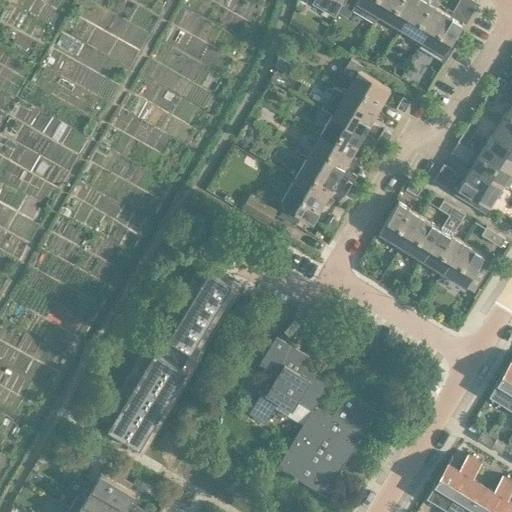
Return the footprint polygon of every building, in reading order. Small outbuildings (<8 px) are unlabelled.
[(314,0),(313,3),(335,15),(337,11),(343,0),(314,0)] [(351,0),(355,2),(352,9),(373,21),(375,18),(376,19),(377,16),(386,0),(351,0)] [(386,0),(377,16),(399,28),(415,0),(386,0)] [(440,8),(428,1),(428,0),(415,0),(399,28),(421,41),(440,8)] [(418,46),(444,61),(457,40),(453,38),(462,22),(465,24),(478,3),(473,0),(459,0),(454,9),(455,11),(456,12),(454,16),(440,8),(421,41),(418,46)] [(392,61),(383,56),(378,64),(387,70),(392,61)] [(290,64),(281,59),(277,66),(286,71),(290,64)] [(350,59),(343,70),(346,78),(351,81),(344,92),(376,111),(389,89),(357,70),(361,65),(350,59)] [(400,77),(406,80),(411,73),(405,70),(400,77)] [(490,88),(498,93),(505,82),(497,77),(490,88)] [(429,86),(419,81),(416,87),(425,92),(429,86)] [(333,86),(320,108),(331,114),(363,133),(376,111),(344,92),(333,86)] [(498,93),(490,88),(484,98),(491,103),(498,93)] [(403,112),(410,101),(402,97),(395,108),(403,112)] [(511,131),(511,101),(497,122),(511,131)] [(351,155),(363,133),(331,114),(318,136),(351,155)] [(470,120),(463,131),(471,136),(478,124),(470,120)] [(484,144),(511,160),(511,131),(497,122),(484,144)] [(376,141),(384,145),(391,134),(383,129),(376,141)] [(471,136),(463,131),(457,141),(465,146),(471,136)] [(318,136),(306,157),(338,176),(351,155),(318,136)] [(384,145),(376,141),(370,151),(378,156),(384,145)] [(471,165),(503,185),(508,188),(511,180),(511,160),(484,144),(471,165)] [(293,179),(325,198),(338,176),(306,157),(293,179)] [(443,164),(433,180),(445,187),(454,171),(443,164)] [(458,187),(454,193),(466,200),(485,212),(489,206),(503,185),(471,165),(457,186),(458,187)] [(351,184),(359,188),(365,177),(357,173),(351,184)] [(285,204),(278,215),(294,224),(300,213),(312,220),(325,198),(293,179),(280,201),(285,204)] [(417,195),(421,187),(410,181),(406,188),(417,195)] [(359,188),(351,184),(345,195),(352,199),(359,188)] [(263,207),(265,204),(249,195),(241,209),(267,224),(274,213),(263,207)] [(438,208),(449,215),(453,207),(442,200),(438,208)] [(400,247),(420,214),(398,201),(378,233),(400,247)] [(421,260),(442,273),(462,240),(452,234),(460,222),(464,214),(453,207),(449,215),(441,227),(421,260)] [(400,247),(421,260),(441,227),(420,214),(400,247)] [(333,232),(340,221),(332,216),(325,227),(333,232)] [(481,235),(491,241),(500,246),(505,238),(485,227),(481,235)] [(489,265),(481,260),(484,254),(462,240),(442,273),(472,291),(489,265)] [(190,352),(231,284),(218,276),(208,270),(167,338),(164,337),(155,352),(154,351),(107,429),(139,449),(186,371),(181,368),(190,352)] [(261,390),(248,410),(266,421),(274,408),(302,426),(315,405),(329,382),(302,365),(308,355),(276,335),(259,363),(278,374),(266,394),(261,390)] [(354,380),(344,397),(354,403),(386,423),(399,402),(374,386),(382,374),(358,359),(347,376),(354,380)] [(511,362),(509,361),(489,394),(507,405),(511,395),(511,362)] [(325,412),(315,429),(339,444),(348,429),(373,444),(386,423),(354,403),(342,423),(325,412)] [(482,443),(488,433),(482,430),(476,439),(482,443)] [(488,433),(482,443),(490,448),(496,438),(488,433)] [(307,457),(295,477),(337,503),(350,482),(325,466),(332,454),(308,440),(300,453),(307,457)] [(511,444),(508,442),(503,450),(511,455),(511,444)] [(468,466),(443,505),(453,511),(463,511),(481,484),(471,477),(480,462),(466,453),(461,462),(468,466)] [(446,462),(426,495),(443,505),(468,466),(461,462),(450,455),(446,462)] [(100,471),(92,485),(133,510),(136,506),(129,501),(135,491),(130,488),(134,482),(114,471),(104,465),(100,471)] [(510,511),(511,510),(511,502),(505,499),(511,487),(511,480),(501,474),(496,483),(502,487),(487,511),(510,511)] [(274,495),(267,506),(276,511),(296,511),(298,509),(303,511),(330,511),(337,503),(295,477),(283,497),(275,493),(274,495)] [(84,481),(76,495),(84,499),(105,511),(122,511),(123,511),(124,511),(146,511),(144,510),(136,506),(133,510),(92,485),(84,481)] [(463,511),(487,511),(502,487),(496,483),(491,490),(481,484),(463,511)] [(76,495),(68,508),(74,511),(105,511),(84,499),(76,495)]
